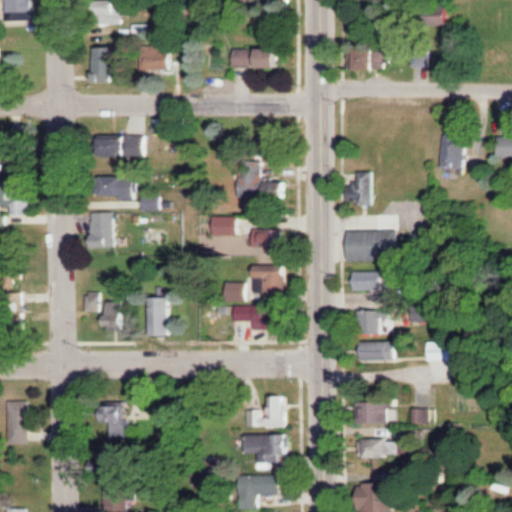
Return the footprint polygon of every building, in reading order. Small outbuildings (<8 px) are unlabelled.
[(125,0),(104,0),(105,24),(125,24),(125,0)] [(441,15),(445,23),(455,18),(451,10),(441,15)] [(178,70),(178,44),(146,44),(146,70),(178,70)] [(126,48),(102,48),(102,81),(126,81),(126,48)] [(287,48),(263,48),(264,48),(238,48),(239,66),(262,66),(262,67),(287,67),(287,48)] [(394,48),(364,48),(364,66),(394,66),(394,48)] [(0,161),(18,160),(15,130),(0,131),(0,161)] [(152,156),(152,135),(110,135),(110,156),(152,156)] [(511,135),(503,136),(503,157),(511,156),(511,135)] [(451,137),(451,167),(473,167),(473,137),(451,137)] [(268,190),(268,163),(245,163),(245,190),(268,190)] [(380,203),(380,171),(355,171),(355,203),(380,203)] [(108,176),(108,199),(144,198),(144,175),(108,176)] [(295,196),(295,181),(273,181),(273,196),(295,196)] [(0,225),(11,226),(11,207),(17,207),(17,214),(35,214),(35,183),(0,183),(0,225)] [(169,210),(169,196),(147,196),(147,210),(169,210)] [(122,212),(97,212),(97,247),(122,247),(122,212)] [(261,241),(261,226),(272,226),(272,216),(226,216),(227,242),(261,241)] [(356,261),(409,260),(409,229),(356,229),(356,261)] [(360,290),(391,290),(391,271),(360,271),(360,290)] [(292,293),(292,273),(262,273),(262,293),(292,293)] [(229,302),(253,302),(253,282),(229,282),(229,302)] [(106,293),(91,293),(91,314),(106,314),(106,293)] [(176,335),(176,297),(153,297),(153,335),(176,335)] [(136,301),(111,301),(111,328),(136,328),(136,301)] [(257,321),(257,306),(241,306),(241,321),(257,321)] [(363,310),(363,333),(393,333),(393,310),(363,310)] [(276,328),(292,328),(292,312),(276,312),(276,328)] [(367,340),(367,358),(405,358),(405,340),(367,340)] [(473,341),(434,341),(434,359),(473,359),(473,341)] [(292,426),(292,396),(272,396),(272,410),(250,410),(250,426),(292,426)] [(37,400),(15,400),(15,444),(37,444),(37,400)] [(373,401),(373,421),(399,421),(399,401),(373,401)] [(110,438),(132,438),(132,402),(110,402),(110,438)] [(248,453),(264,453),(264,462),(283,462),(283,434),(248,434),(248,453)] [(405,441),(392,440),(391,450),(405,450),(405,441)] [(286,474),(246,474),(246,507),(265,507),(265,492),(286,493),(286,474)] [(109,481),(109,511),(134,511),(135,481),(109,481)] [(401,510),(401,484),(363,484),(363,510),(401,510)]
